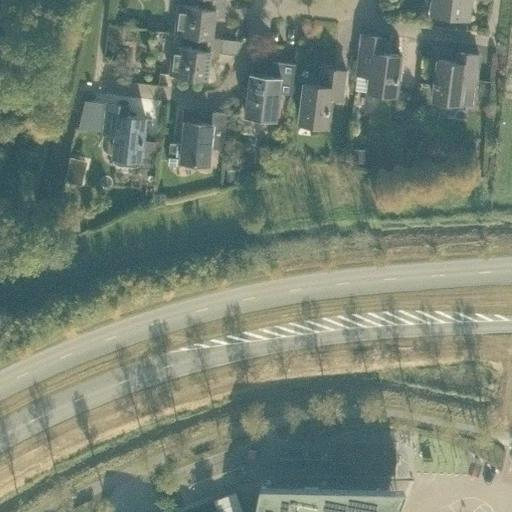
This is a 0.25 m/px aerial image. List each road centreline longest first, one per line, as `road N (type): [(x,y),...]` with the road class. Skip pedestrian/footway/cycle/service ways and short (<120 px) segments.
road 1 (primary): [(511,270),(234,300),(92,346),(0,388)]
road 2 (primary): [(0,438),(149,373),(219,355),(360,334),(511,327)]
road 3 (residential): [(106,89),(211,99),(227,89),(267,7)]
road 4 (residential): [(363,16),(396,29),(495,42),(500,0)]
